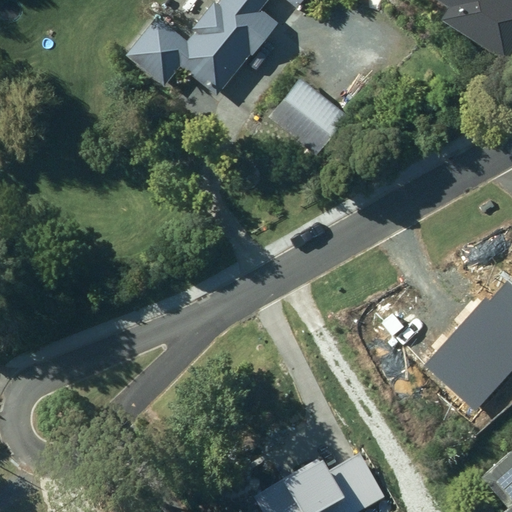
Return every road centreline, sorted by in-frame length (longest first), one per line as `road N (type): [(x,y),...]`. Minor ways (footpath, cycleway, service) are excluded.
road 1 (residential): [(511,141),(203,321)]
road 2 (residential): [(203,321),(85,444),(59,458),(34,453),(16,415),(22,391),(55,367)]
road 3 (residential): [(55,367),(203,321)]
